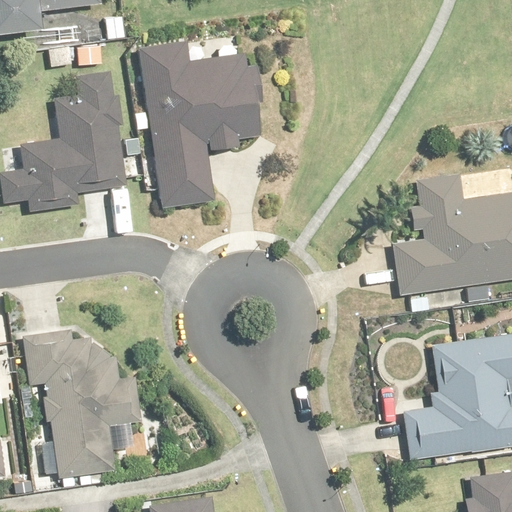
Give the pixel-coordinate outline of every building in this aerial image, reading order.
[(0,0),(0,49),(13,48),(11,32),(73,25),(70,0),(0,0)] [(122,17),(104,19),(106,44),(125,42),(122,17)] [(69,46),(46,46),(45,69),(69,69),(69,46)] [(99,131),(117,129),(129,232),(178,226),(168,131),(227,123),(220,74),(157,83),(155,67),(93,73),(99,131)] [(116,189),(86,189),(85,186),(85,182),(76,100),(24,106),(30,159),(0,160),(0,227),(83,220),(83,228),(117,228),(116,189)] [(387,204),(391,260),(365,262),(369,315),(511,302),(511,203),(511,195),(387,204)] [(458,357),(396,361),(401,427),(372,428),(375,481),(504,474),(501,421),(477,423),(476,400),(507,397),(503,350),(458,354),(458,357)] [(55,353),(0,357),(0,407),(12,406),(23,500),(76,494),(70,449),(104,446),(99,387),(63,389),(59,390),(55,353)] [(509,511),(507,488),(437,495),(438,511),(509,511)]
